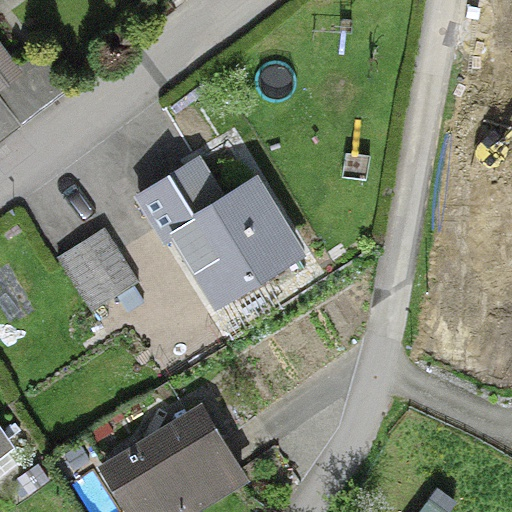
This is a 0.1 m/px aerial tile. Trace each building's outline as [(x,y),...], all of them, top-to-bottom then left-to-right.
[(0,90),(24,72),(0,40),(0,90)] [(511,98),(482,92),(462,193),(511,202),(511,98)] [(303,255),(255,178),(225,196),(199,155),(134,196),(165,246),(173,241),(216,309),(303,255)] [(139,281),(104,226),(57,256),(92,311),(139,281)] [(201,511),(252,482),(202,401),(98,465),(126,511),(201,511)] [(0,426),(0,457),(15,447),(0,426)]
